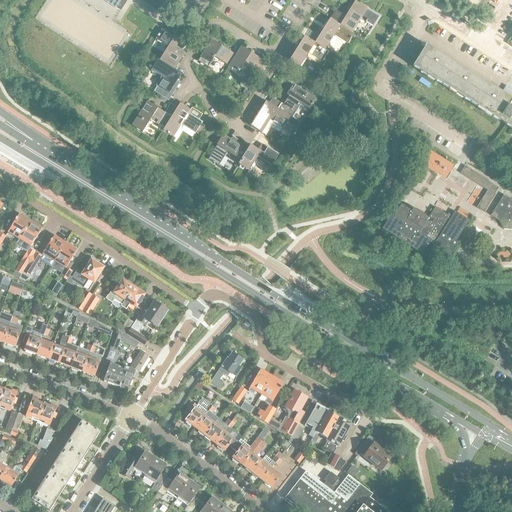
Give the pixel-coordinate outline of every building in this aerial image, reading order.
[(102,0),(120,11),(126,0),(141,0),(164,14),(164,15),(164,16),(173,0),(102,0)] [(335,10),(330,18),(352,32),(360,19),(364,21),(364,22),(365,23),(366,22),(373,27),(379,16),(367,9),(367,8),(355,1),(345,16),(335,10)] [(354,34),(352,32),(330,18),(319,35),(313,32),(314,33),(309,40),(324,50),(324,49),(333,35),(347,44),(350,40),(351,38),(354,34)] [(168,47),(159,61),(173,70),(177,65),(177,64),(174,62),(186,44),(186,45),(186,44),(174,36),(174,37),(162,29),(158,34),(157,36),(155,39),(168,47)] [(328,52),(324,49),(324,50),(309,40),(304,37),(289,61),(299,68),(300,67),(299,67),(308,53),(322,62),(328,52)] [(236,55),(211,40),(198,61),(208,67),(214,57),(229,67),(236,55)] [(412,66),(511,129),(511,99),(426,45),(412,66)] [(258,73),(265,62),(241,47),(236,55),(229,67),(238,72),(244,64),(258,73)] [(169,93),(181,74),(173,70),(159,61),(157,60),(151,70),(151,71),(151,70),(164,78),(159,87),(157,86),(154,91),(164,98),(168,93),(169,93)] [(272,98),(268,103),(289,116),(292,112),(293,112),(298,103),(309,109),(312,105),(313,103),(316,98),(315,98),(315,99),(293,85),(293,84),(281,103),(272,98)] [(290,117),(289,116),(268,103),(263,100),(257,109),(259,111),(250,126),(265,135),(274,122),(282,127),(282,128),(283,128),(290,117)] [(158,124),(164,128),(177,108),(170,103),(164,113),(157,108),(147,101),(146,102),(147,102),(132,125),(131,126),(142,132),(150,120),(158,125),(158,124)] [(177,108),(164,128),(162,131),(167,133),(167,134),(168,134),(173,137),(180,124),(195,133),(202,122),(199,120),(202,114),(191,107),(190,110),(179,103),(177,108)] [(214,163),(218,166),(227,152),(240,160),(246,150),(235,143),(237,139),(233,137),(230,140),(223,135),(223,134),(216,145),(217,145),(208,159),(212,162),(214,164),(214,163)] [(240,160),(238,164),(248,171),(249,171),(248,170),(257,157),(271,166),(278,154),(278,155),(267,148),(268,148),(261,144),(257,150),(250,145),(247,150),(246,150),(240,160)] [(461,173),(483,187),(488,190),(477,207),(483,211),(498,188),(465,167),(461,173)] [(511,203),(502,197),(503,195),(490,215),(498,221),(502,229),(511,229),(511,203)] [(449,257),(450,257),(458,243),(456,241),(469,220),(454,211),(451,217),(434,207),(427,218),(412,209),(411,211),(400,205),(393,217),(390,215),(381,230),(422,255),(429,244),(449,257)] [(30,221),(19,214),(19,213),(7,231),(8,232),(8,231),(19,238),(30,221)] [(30,245),(31,246),(42,228),(41,228),(30,221),(19,238),(30,245)] [(54,260),(65,243),(54,236),(42,254),(42,255),(41,254),(35,251),(34,253),(25,267),(23,272),(29,275),(39,260),(42,261),(50,267),(50,266),(54,260)] [(76,250),(65,243),(54,260),(50,266),(50,267),(61,273),(59,276),(66,281),(72,272),(65,267),(76,250)] [(18,278),(25,267),(34,253),(27,249),(12,274),(18,278)] [(76,283),(88,291),(103,267),(91,259),(81,274),(76,271),(71,279),(77,282),(76,283)] [(10,279),(2,276),(0,280),(0,284),(7,287),(10,279)] [(11,280),(9,286),(21,290),(23,285),(11,280)] [(121,305),(133,287),(122,280),(119,284),(117,284),(116,286),(117,288),(114,293),(111,291),(106,299),(112,303),(114,300),(121,305)] [(144,294),(133,287),(121,305),(122,305),(121,306),(126,309),(129,304),(136,308),(138,303),(141,303),(142,301),(141,299),(144,294)] [(81,310),(91,294),(85,290),(75,306),(81,310)] [(99,299),(92,294),(91,294),(81,310),(89,315),(99,299)] [(167,311),(154,302),(146,313),(142,310),(141,310),(134,322),(130,327),(134,330),(137,326),(141,329),(143,325),(146,326),(149,321),(156,326),(167,311)] [(86,319),(79,315),(76,321),(84,325),(86,319)] [(20,332),(14,330),(18,318),(12,316),(10,322),(7,328),(2,342),(15,347),(20,332)] [(123,333),(126,334),(130,327),(134,322),(127,318),(120,329),(117,328),(117,329),(123,333)] [(90,322),(87,327),(98,332),(99,330),(101,327),(90,322)] [(41,340),(43,334),(46,326),(42,324),(39,332),(27,328),(21,343),(26,345),(24,350),(36,354),(41,340)] [(126,334),(138,342),(143,345),(147,338),(130,327),(126,334)] [(123,333),(117,329),(110,347),(117,349),(120,339),(123,333)] [(134,348),(138,342),(126,334),(123,333),(120,339),(134,348)] [(62,335),(58,346),(52,344),(47,359),(59,363),(68,337),(62,335)] [(73,338),(68,337),(59,363),(70,367),(75,353),(70,351),(72,345),(70,344),(73,338)] [(52,344),(41,340),(36,354),(47,359),(52,344)] [(78,347),(75,353),(70,367),(82,372),(91,345),(87,344),(85,350),(78,347)] [(95,347),(91,345),(82,372),(94,376),(101,356),(93,353),(95,347)] [(124,366),(122,371),(122,373),(123,374),(119,386),(128,390),(132,377),(134,375),(136,376),(149,356),(141,351),(129,368),(124,366)] [(238,356),(237,356),(232,353),(228,359),(227,358),(221,367),(210,383),(211,383),(219,389),(222,383),(218,380),(225,370),(235,377),(240,369),(238,367),(243,360),(240,358),(240,357),(238,356)] [(103,380),(119,386),(123,374),(122,373),(122,371),(117,369),(118,366),(109,363),(103,380)] [(256,375),(249,387),(248,389),(249,390),(249,391),(253,394),(255,390),(261,393),(271,376),(260,370),(260,369),(258,373),(257,373),(256,375)] [(282,383),(271,376),(261,393),(268,397),(266,401),(271,404),(279,389),(280,390),(281,388),(280,388),(283,383),(282,383)] [(231,399),(238,404),(247,390),(240,386),(231,399)] [(5,388),(0,400),(0,407),(10,411),(17,392),(5,388)] [(289,440),(297,426),(299,423),(293,420),(299,410),(306,397),(294,391),(284,409),(285,410),(285,411),(286,411),(286,412),(286,413),(287,413),(287,414),(287,415),(286,416),(288,418),(285,423),(281,430),(280,433),(289,440)] [(32,398),(25,416),(37,421),(44,402),(32,398)] [(44,402),(37,421),(46,425),(46,429),(48,429),(56,407),(44,402)] [(204,415),(208,411),(212,406),(209,404),(205,408),(203,407),(201,409),(196,406),(191,402),(183,413),(188,417),(185,420),(195,428),(204,416),(204,415)] [(259,407),(254,414),(266,423),(276,408),(268,403),(263,410),(259,407)] [(312,438),(315,432),(326,412),(321,409),(323,407),(317,403),(315,406),(304,425),(311,429),(307,435),(312,438)] [(12,411),(4,432),(10,435),(18,414),(12,411)] [(320,434),(326,438),(337,418),(338,416),(332,412),(331,415),(326,412),(315,432),(312,438),(310,440),(315,443),(320,434)] [(24,416),(18,414),(10,435),(16,437),(18,432),(17,431),(17,429),(18,430),(24,416)] [(213,423),(204,416),(195,428),(204,435),(213,423)] [(348,423),(349,421),(344,419),(343,421),(337,418),(326,438),(321,447),(331,452),(333,453),(337,446),(338,446),(340,441),(343,443),(347,436),(344,434),(349,424),(348,423)] [(227,426),(223,431),(214,443),(224,451),(228,446),(232,449),(238,442),(228,435),(232,430),(230,429),(236,422),(233,419),(231,422),(227,426)] [(81,420),(64,447),(83,458),(99,432),(81,420)] [(223,431),(213,423),(204,435),(214,443),(223,431)] [(302,429),(297,426),(291,436),(289,440),(288,442),(293,445),(302,429)] [(40,440),(37,446),(41,448),(42,448),(43,445),(45,446),(54,432),(46,429),(42,440),(40,440)] [(369,435),(356,451),(380,470),(391,457),(374,443),(376,441),(369,435)] [(239,462),(242,465),(261,441),(257,438),(250,447),(240,439),(238,442),(232,449),(236,452),(232,457),(233,458),(232,460),(237,464),(239,462)] [(265,444),(261,441),(242,465),(252,472),(261,460),(256,456),(265,444)] [(66,485),(83,458),(64,447),(47,473),(66,485)] [(34,448),(29,454),(35,458),(40,450),(34,448)] [(306,454),(300,450),(293,459),(298,464),(306,454)] [(134,468),(145,475),(156,458),(144,451),(139,459),(138,458),(136,461),(130,458),(121,472),(127,476),(134,468)] [(325,463),(333,468),(339,457),(331,452),(325,463)] [(6,468),(0,478),(0,480),(4,483),(3,484),(10,488),(10,487),(11,487),(18,475),(21,470),(25,473),(35,458),(29,454),(22,466),(20,465),(15,466),(11,471),(6,468)] [(271,468),(274,463),(278,458),(275,455),(271,460),(265,455),(261,460),(252,472),(261,480),(271,468)] [(338,471),(340,469),(346,462),(339,457),(333,468),(338,471)] [(157,492),(165,480),(159,476),(166,464),(156,458),(145,475),(155,481),(151,488),(157,492)] [(358,471),(352,466),(347,472),(353,477),(358,471)] [(281,476),(271,468),(261,480),(271,488),(281,476)] [(305,471),(284,498),(301,511),(388,511),(370,497),(372,494),(348,475),(340,484),(337,481),(338,478),(330,472),(323,480),(326,482),(323,485),(305,471)] [(167,489),(178,496),(189,480),(179,472),(171,484),(165,480),(157,492),(162,496),(167,489)] [(66,485),(47,473),(31,499),(49,511),(66,485)] [(192,498),(200,487),(189,480),(178,496),(189,504),(184,511),(185,511),(191,511),(198,503),(192,498)] [(199,511),(216,511),(222,504),(212,496),(199,511)] [(103,501),(97,510),(99,511),(113,511),(115,509),(103,501)]
